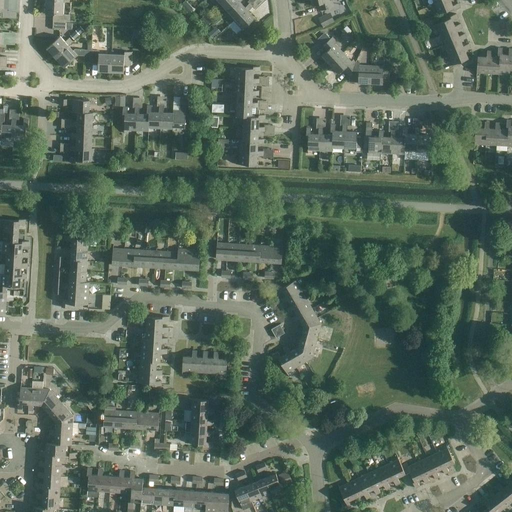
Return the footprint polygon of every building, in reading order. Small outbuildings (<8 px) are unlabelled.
[(239,0),(238,0),(221,0),(220,2),(228,10),(239,0)] [(247,9),(245,7),(240,2),(242,0),(238,0),(239,0),(228,10),(236,19),(247,9)] [(329,0),(311,0),(313,6),(319,4),(321,11),(334,7),(332,0),(329,1),(329,0)] [(453,6),(451,0),(450,0),(445,0),(435,5),(439,14),(436,16),(454,9),(454,10),(460,8),(459,3),(453,6)] [(63,15),(64,2),(46,1),(46,14),(53,14),(53,22),(66,22),(70,22),(70,15),(63,15)] [(185,1),(181,5),(189,14),(193,9),(185,1)] [(242,30),(255,18),(248,11),(253,7),(250,3),(245,7),(247,9),(236,19),(234,21),(242,30)] [(335,22),(330,12),(319,18),(323,28),(335,22)] [(455,26),(453,21),(458,18),(456,14),(450,16),(451,18),(433,26),(434,26),(437,25),(441,34),(456,28),(455,26)] [(245,29),(249,34),(258,25),(253,21),(245,29)] [(73,42),(72,41),(87,28),(83,24),(70,35),(71,36),(65,42),(60,36),(47,48),(56,58),(69,46),(73,42)] [(460,38),(459,36),(457,31),(462,28),(461,24),(455,26),(456,28),(441,34),(445,44),(460,38)] [(218,34),(214,29),(208,34),(213,39),(218,34)] [(326,34),(319,40),(324,45),(323,46),(327,51),(322,56),(331,65),(343,53),(335,44),(337,43),(332,37),(331,39),(326,34)] [(464,48),(463,46),(461,41),(467,38),(465,34),(459,36),(460,38),(445,44),(449,54),(464,48)] [(451,66),(469,59),(465,50),(471,48),(469,44),(463,46),(464,48),(449,54),(454,65),(450,66),(451,66)] [(91,63),(92,50),(92,45),(88,45),(88,50),(75,50),(74,51),(69,46),(56,58),(64,67),(77,56),(84,56),(84,63),(91,63)] [(503,55),(503,49),(498,48),(498,55),(500,55),(499,58),(492,58),(489,57),(488,74),(499,74),(501,54),(503,55)] [(511,55),(511,49),(509,49),(509,55),(503,55),(501,54),(499,74),(510,75),(510,71),(511,55)] [(111,72),(112,54),(99,54),(99,51),(92,50),(91,63),(99,64),(98,72),(111,72)] [(492,58),(492,51),(487,51),(487,57),(478,57),(477,76),(477,73),(488,74),(489,57),(492,58)] [(131,65),(132,52),(125,52),(125,55),(112,54),(111,72),(124,73),(124,65),(131,65)] [(350,76),(356,63),(353,60),(351,62),(343,53),(331,65),(339,74),(344,69),(350,76)] [(371,83),(371,66),(360,65),(360,63),(356,63),(350,76),(359,76),(358,83),(371,83)] [(390,78),(390,64),(383,64),(383,66),(371,66),(371,83),(383,84),(383,77),(390,78)] [(260,71),(260,67),(253,66),(253,68),(236,68),(236,80),(253,81),(253,78),(254,71),(260,71)] [(259,83),(259,79),(253,78),(253,81),(236,80),(235,92),(238,92),(253,93),(253,90),(253,83),(259,83)] [(259,95),(259,91),(253,90),(253,93),(238,92),(237,104),(252,105),(252,102),(253,95),(259,95)] [(116,97),(115,107),(124,107),(124,97),(116,97)] [(136,97),(136,107),(145,107),(145,97),(136,97)] [(185,127),(186,98),(181,98),(180,111),(173,111),(173,113),(173,127),(185,127)] [(89,112),(90,100),(60,99),(60,105),(73,106),(73,112),(78,112),(89,113),(89,112)] [(258,110),(258,103),(252,102),(252,105),(237,104),(237,116),(244,117),(252,117),(259,117),(259,115),(260,110),(258,110)] [(161,113),(159,112),(152,112),(152,106),(147,106),(147,112),(149,113),(149,114),(149,128),(161,129),(161,113)] [(173,113),(164,113),(164,107),(159,106),(159,112),(161,113),(161,129),(173,129),(173,127),(173,113)] [(137,114),(135,114),(128,113),(128,107),(123,107),(123,114),(125,114),(124,130),(137,130),(137,114)] [(149,114),(140,114),(140,108),(135,108),(135,114),(137,114),(137,130),(149,131),(149,128),(149,114)] [(93,113),(89,112),(89,113),(78,112),(78,122),(72,122),(72,126),(78,127),(78,124),(93,125),(93,113)] [(265,115),(259,115),(259,117),(252,117),(244,117),(244,129),(259,129),(259,127),(259,120),(265,120),(265,115)] [(16,125),(17,120),(17,119),(14,119),(12,119),(12,125),(2,125),(2,136),(1,136),(1,140),(1,141),(13,141),(14,125),(16,125)] [(28,126),(29,120),(24,120),(24,126),(16,125),(14,125),(13,141),(26,142),(26,126),(28,126)] [(511,126),(511,120),(507,120),(506,127),(508,127),(508,130),(500,129),(498,129),(497,146),(509,146),(510,126),(511,126)] [(489,129),(490,123),(485,122),(485,128),(476,128),(475,148),(475,144),(487,145),(488,129),(489,129)] [(381,137),(379,137),(372,137),(372,123),(366,123),(366,137),(369,137),(368,153),(380,153),(381,137)] [(500,129),(500,123),(496,123),(495,129),(489,129),(488,129),(487,145),(497,146),(498,129),(500,129)] [(92,137),(93,125),(78,124),(78,127),(77,134),(71,134),(71,138),(77,139),(77,136),(92,137)] [(345,131),(343,131),(335,131),(336,125),(331,125),(331,131),(333,131),(333,135),(332,148),(333,148),(344,149),(345,131)] [(357,149),(357,132),(347,132),(348,126),(343,125),(343,131),(345,131),(344,149),(357,149)] [(265,132),(265,127),(259,127),(259,129),(244,129),(243,140),(258,141),(258,139),(258,132),(265,132)] [(321,134),(319,134),(311,134),(311,128),(307,128),(306,134),(309,134),(308,150),(320,151),(321,134)] [(333,135),(323,134),(323,129),(319,128),(319,134),(321,134),(320,151),(332,151),(333,148),(332,148),(333,135)] [(417,135),(415,134),(408,134),(408,128),(403,128),(403,134),(405,135),(405,138),(405,151),(417,152),(417,135)] [(429,152),(430,135),(420,135),(420,129),(415,128),(415,134),(417,135),(417,152),(429,152)] [(393,138),(391,137),(384,137),(384,131),(379,131),(379,137),(381,137),(380,153),(393,154),(393,138)] [(405,138),(396,138),(396,132),(391,131),(391,137),(393,138),(393,154),(405,154),(405,151),(405,138)] [(92,149),(92,137),(77,136),(77,139),(77,146),(71,146),(71,150),(77,151),(77,148),(92,149)] [(264,144),(264,139),(258,139),(258,141),(243,140),(241,140),(240,152),(258,153),(258,151),(258,144),(264,144)] [(94,149),(92,149),(77,148),(77,151),(76,158),(70,158),(70,162),(77,163),(77,161),(93,161),(94,149)] [(263,156),(264,151),(258,151),(258,153),(240,152),(240,165),(257,165),(257,156),(263,156)] [(53,161),(62,161),(63,154),(53,153),(53,161)] [(289,161),(278,161),(278,169),(289,169),(289,161)] [(26,224),(26,220),(26,219),(19,219),(19,221),(1,220),(4,220),(4,231),(19,232),(20,224),(26,224)] [(19,243),(19,232),(4,231),(3,242),(23,243),(23,246),(29,246),(29,242),(23,241),(23,243),(19,243)] [(92,240),(92,239),(73,238),(73,236),(67,236),(66,240),(73,241),(72,249),(88,250),(89,239),(92,240)] [(228,259),(229,243),(218,243),(218,239),(217,259),(228,259)] [(29,252),(22,252),(23,246),(23,243),(3,242),(2,253),(6,253),(22,254),(22,257),(28,257),(29,252)] [(238,260),(239,244),(229,243),(228,259),(238,260)] [(282,263),(284,243),(283,243),(283,247),(272,246),(271,262),(282,263)] [(249,261),(250,245),(239,244),(238,260),(249,261)] [(260,261),(261,245),(250,245),(249,261),(260,261)] [(271,262),(272,246),(261,245),(260,261),(271,262)] [(199,270),(201,246),(200,250),(189,249),(188,269),(199,270)] [(124,265),(125,249),(113,248),(112,264),(124,265)] [(88,261),(88,250),(72,249),(71,260),(88,261)] [(134,266),(135,250),(125,249),(124,265),(134,266)] [(188,269),(189,249),(178,249),(178,252),(177,268),(188,269)] [(145,266),(146,250),(135,250),(134,266),(145,266)] [(156,267),(157,251),(146,250),(145,266),(156,267)] [(167,268),(168,252),(157,251),(156,267),(167,268)] [(178,252),(168,252),(167,268),(177,268),(178,252)] [(22,263),(22,257),(22,254),(6,253),(5,264),(22,265),(21,268),(28,268),(28,263),(22,263)] [(87,272),(88,261),(71,260),(71,271),(87,272)] [(21,274),(21,268),(22,265),(5,264),(5,274),(21,275),(21,278),(27,279),(27,274),(21,274)] [(86,283),(86,282),(87,272),(71,271),(70,282),(86,283)] [(5,274),(1,274),(0,291),(0,292),(7,293),(7,290),(7,286),(20,287),(21,278),(21,275),(5,274)] [(302,289),(297,281),(300,279),(300,278),(283,288),(282,287),(276,290),(278,294),(284,291),(287,296),(287,298),(302,289)] [(90,282),(86,282),(86,283),(70,282),(69,292),(89,294),(90,282)] [(293,307),(307,299),(302,289),(287,298),(287,296),(281,299),(284,303),(289,300),(292,306),(293,307)] [(14,295),(14,291),(7,290),(7,293),(0,292),(0,291),(0,302),(6,303),(6,301),(6,295),(14,295)] [(88,304),(89,294),(69,292),(69,301),(63,301),(62,307),(69,308),(69,304),(92,305),(92,304),(88,304)] [(106,294),(106,308),(114,308),(114,294),(106,294)] [(298,316),(313,308),(307,299),(293,307),(292,306),(287,309),(289,313),(294,310),(297,315),(298,316)] [(13,306),(13,301),(6,301),(6,303),(0,302),(0,314),(5,315),(6,306),(13,306)] [(304,327),(319,318),(313,308),(298,316),(297,315),(292,318),(294,322),(300,319),(304,327)] [(169,321),(169,317),(163,316),(162,318),(143,317),(147,317),(146,328),(162,329),(163,327),(163,321),(169,321)] [(317,342),(322,324),(319,318),(304,327),(301,337),(317,342)] [(168,332),(169,327),(163,327),(162,329),(146,328),(145,338),(162,340),(162,338),(162,332),(168,332)] [(279,334),(280,332),(272,329),(277,338),(281,336),(279,334)] [(312,359),(317,342),(301,337),(298,348),(306,362),(312,359)] [(168,343),(168,338),(162,338),(162,340),(145,338),(142,338),(141,349),(161,351),(161,349),(162,343),(168,343)] [(306,362),(298,348),(291,352),(287,347),(283,349),(286,354),(288,354),(296,368),(306,362)] [(167,354),(167,349),(161,349),(161,351),(141,349),(140,361),(157,362),(160,362),(161,353),(167,354)] [(196,357),(197,351),(193,351),(192,357),(183,356),(182,375),(183,372),(194,372),(195,357),(196,357)] [(208,358),(208,352),(203,352),(203,358),(196,357),(195,357),(194,372),(205,373),(206,358),(208,358)] [(218,358),(219,353),(214,352),(214,358),(208,358),(206,358),(205,373),(215,374),(216,358),(218,358)] [(288,354),(286,354),(281,358),(278,352),(272,356),(275,362),(279,360),(289,376),(288,373),(296,368),(288,354)] [(229,360),(230,353),(225,353),(225,359),(218,358),(216,358),(215,374),(226,375),(226,378),(228,360),(229,360)] [(156,370),(157,362),(140,361),(140,372),(156,373),(156,375),(162,375),(162,370),(156,370)] [(155,381),(156,375),(156,373),(140,372),(139,382),(136,382),(155,383),(155,385),(161,386),(162,381),(155,381)] [(32,404),(33,388),(21,387),(21,384),(20,403),(18,403),(18,410),(22,410),(23,404),(29,404),(32,404)] [(116,397),(117,387),(115,387),(104,396),(116,397)] [(42,405),(43,388),(33,388),(32,404),(29,404),(29,410),(33,410),(34,404),(42,405)] [(50,413),(62,403),(50,389),(43,388),(42,405),(50,413)] [(214,414),(214,410),(208,409),(209,400),(189,399),(192,400),(192,410),(208,411),(208,414),(214,414)] [(73,423),(73,416),(62,403),(50,413),(57,421),(57,422),(73,423)] [(115,427),(116,410),(105,410),(105,406),(104,426),(115,427)] [(126,427),(127,411),(116,410),(115,427),(126,427)] [(159,429),(160,410),(159,410),(159,413),(148,412),(147,429),(159,429)] [(208,420),(208,414),(208,411),(192,410),(191,421),(207,422),(207,425),(213,425),(214,420),(208,420)] [(137,428),(138,412),(127,411),(126,427),(137,428)] [(147,429),(148,412),(138,412),(137,428),(147,429)] [(87,423),(95,423),(95,414),(87,414),(87,423)] [(207,425),(207,422),(191,421),(191,422),(187,422),(186,432),(190,432),(207,433),(207,436),(212,436),(213,431),(207,431),(207,425)] [(78,434),(79,424),(73,423),(57,422),(56,430),(50,429),(50,435),(56,435),(56,433),(72,434),(78,434)] [(206,441),(207,436),(207,433),(190,432),(190,443),(186,443),(205,444),(205,446),(212,446),(212,442),(206,441)] [(72,444),(72,434),(56,433),(56,435),(55,443),(72,444)] [(71,452),(71,445),(47,443),(46,451),(46,453),(70,454),(70,452),(71,452)] [(450,472),(447,466),(455,463),(447,445),(446,445),(448,448),(437,453),(444,468),(443,469),(445,474),(450,472)] [(70,454),(46,453),(46,456),(45,462),(39,461),(39,466),(45,467),(45,465),(61,465),(62,455),(70,455),(69,457),(81,458),(81,453),(71,452),(70,452),(70,454)] [(437,471),(443,469),(444,468),(437,453),(428,458),(435,472),(433,473),(435,479),(440,477),(437,471)] [(427,476),(433,473),(435,472),(428,458),(418,462),(425,477),(423,478),(426,483),(430,481),(427,476)] [(408,467),(409,467),(407,463),(402,466),(399,459),(389,464),(396,478),(398,478),(410,472),(411,472),(408,467)] [(418,480),(423,478),(425,477),(418,462),(409,467),(408,467),(411,472),(410,472),(415,481),(413,482),(416,488),(420,486),(418,480)] [(400,483),(398,478),(396,478),(389,464),(380,469),(386,483),(388,482),(393,480),(396,485),(400,483)] [(61,476),(61,465),(45,465),(45,467),(45,473),(39,472),(38,477),(44,477),(44,476),(61,476)] [(100,475),(98,475),(92,475),(92,469),(88,468),(87,475),(85,475),(84,490),(88,491),(87,494),(88,494),(88,497),(99,497),(99,491),(100,475)] [(110,492),(111,476),(103,476),(103,469),(99,469),(98,475),(100,475),(99,491),(110,492)] [(391,488),(388,482),(386,483),(380,469),(370,473),(377,488),(378,487),(384,484),(386,490),(391,488)] [(124,477),(125,471),(120,470),(119,477),(111,476),(110,492),(121,493),(122,477),(124,477)] [(135,478),(136,472),(131,471),(130,478),(124,477),(122,477),(121,493),(131,494),(131,501),(129,501),(127,511),(133,511),(134,503),(134,502),(132,501),(133,478),(135,478)] [(279,475),(283,486),(292,482),(288,471),(279,475)] [(381,493),(378,487),(377,488),(370,473),(360,478),(367,492),(369,492),(374,489),(377,495),(381,493)] [(266,478),(272,493),(282,489),(283,492),(276,474),(266,478)] [(67,488),(67,477),(61,476),(44,476),(44,477),(44,484),(38,483),(38,488),(44,488),(44,486),(60,487),(67,488)] [(511,483),(511,481),(511,480),(509,477),(505,480),(509,485),(504,488),(502,489),(511,501),(511,483)] [(141,503),(143,478),(135,478),(133,478),(132,501),(134,502),(134,503),(141,503)] [(152,504),(153,488),(143,487),(143,478),(141,503),(141,507),(141,503),(152,504)] [(261,497),(272,493),(266,478),(255,482),(261,497)] [(371,497),(369,492),(367,492),(360,478),(350,483),(357,497),(364,494),(367,499),(371,497)] [(251,501),(261,497),(255,482),(245,486),(251,501)] [(349,501),(357,497),(350,483),(340,487),(338,484),(346,502),(343,503),(345,509),(352,506),(349,501)] [(511,501),(502,489),(504,488),(500,484),(497,486),(500,491),(496,495),(494,496),(504,509),(511,502),(511,501)] [(59,498),(60,487),(44,486),(44,488),(43,494),(37,494),(37,499),(43,499),(43,497),(59,498)] [(245,486),(235,490),(243,510),(254,506),(251,501),(245,486)] [(163,505),(164,489),(153,488),(152,504),(163,505)] [(174,506),(175,489),(164,489),(163,505),(174,506)] [(185,507),(186,490),(175,489),(174,506),(185,507)] [(195,508),(197,491),(186,490),(185,507),(195,508)] [(494,496),(496,495),(492,490),(488,493),(492,498),(487,502),(485,503),(492,511),(500,511),(504,509),(494,496)] [(206,508),(207,492),(197,491),(195,508),(206,508)] [(207,511),(216,511),(218,493),(207,492),(206,508),(205,511),(207,511)] [(228,511),(229,494),(218,493),(216,511),(228,511)] [(59,509),(59,498),(43,497),(43,499),(43,507),(43,508),(59,509)] [(492,511),(485,503),(487,502),(483,497),(480,500),(484,505),(485,504),(488,508),(483,511),(492,511)]
